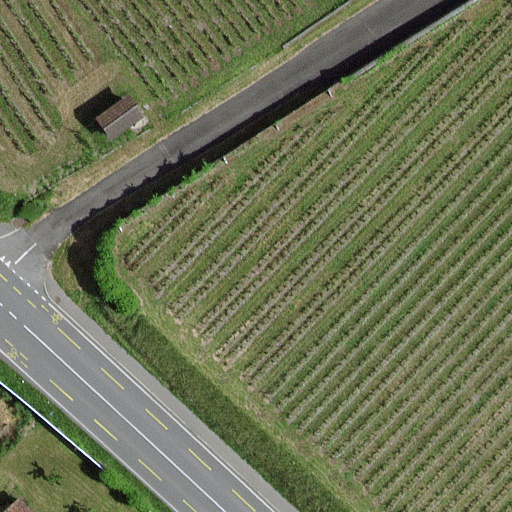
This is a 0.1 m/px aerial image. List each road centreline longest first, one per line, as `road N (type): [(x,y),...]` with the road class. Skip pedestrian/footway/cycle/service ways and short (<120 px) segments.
road 1 (unclassified): [(0,277),(81,214),(416,0)]
road 2 (primary): [(0,302),(222,511)]
